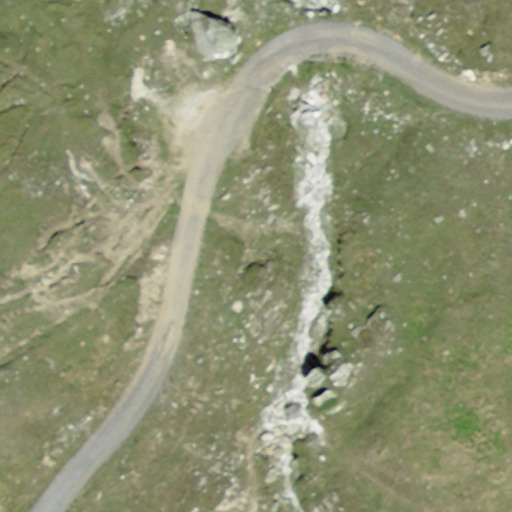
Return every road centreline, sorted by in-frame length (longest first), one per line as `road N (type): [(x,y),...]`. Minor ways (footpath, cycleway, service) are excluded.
road 1 (track): [(204,169),(248,84),(306,41),(337,37),(372,46),(474,103),(511,104)]
road 2 (track): [(46,511),(147,388),(161,358),(204,169)]
